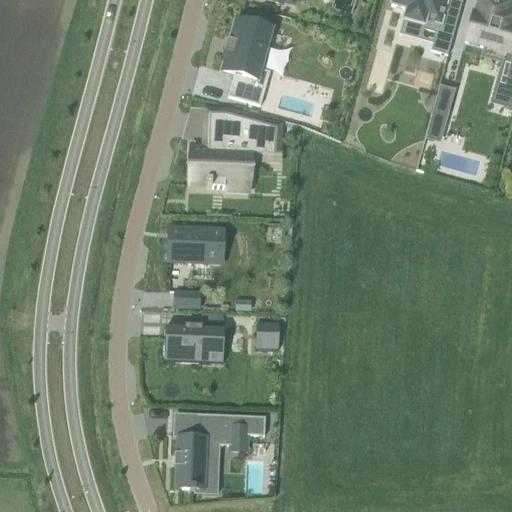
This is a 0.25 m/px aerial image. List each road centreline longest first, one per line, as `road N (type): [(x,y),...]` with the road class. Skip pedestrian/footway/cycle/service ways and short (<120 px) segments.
road 1 (residential): [(148,510),(122,424),(116,336),(141,199),(193,0)]
road 2 (secondary): [(95,511),(70,393),(72,295),(144,0)]
road 3 (secondary): [(111,0),(57,207),(39,320),(41,423),(63,511)]
